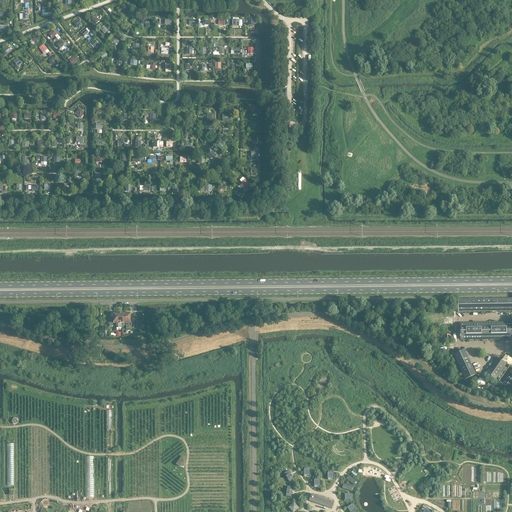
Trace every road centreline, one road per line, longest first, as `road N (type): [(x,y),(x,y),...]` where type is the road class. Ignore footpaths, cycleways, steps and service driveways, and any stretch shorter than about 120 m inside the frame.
road 1 (primary): [(511,280),(0,285)]
road 2 (primary): [(0,293),(511,288)]
road 3 (track): [(155,500),(188,487),(182,439),(166,435),(131,453),(91,454),(42,426),(0,427)]
road 4 (track): [(292,446),(268,410),(286,385),(301,388),(310,418),(325,431),(364,427)]
road 5 (track): [(364,417),(328,397),(316,427),(292,446),(311,490),(333,487)]
road 6 (track): [(465,484),(410,442),(393,476),(412,507)]
road 7 (track): [(33,499),(147,498),(155,511)]
